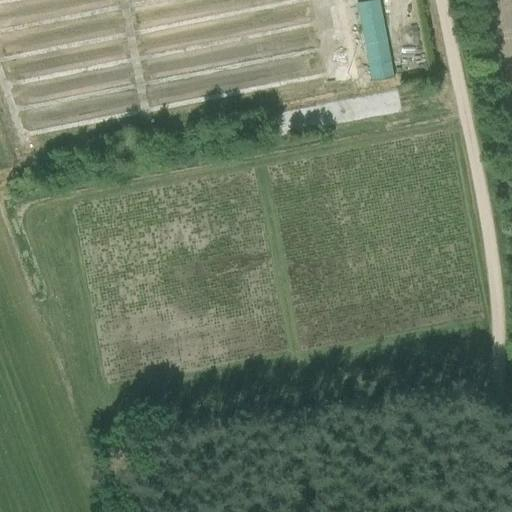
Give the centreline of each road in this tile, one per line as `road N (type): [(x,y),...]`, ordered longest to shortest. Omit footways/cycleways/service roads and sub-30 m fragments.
road 1 (track): [(494,511),(494,289),(438,0)]
road 2 (track): [(104,511),(22,295)]
